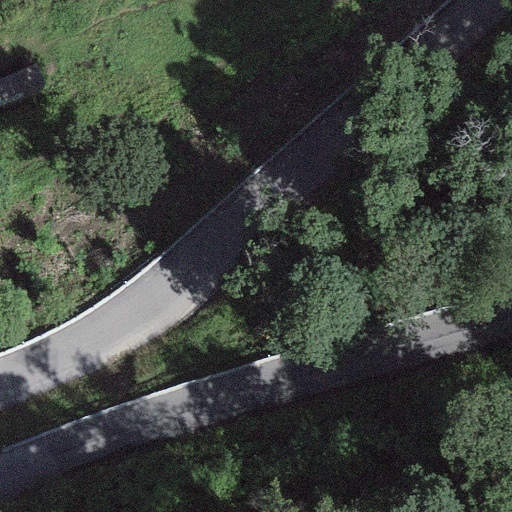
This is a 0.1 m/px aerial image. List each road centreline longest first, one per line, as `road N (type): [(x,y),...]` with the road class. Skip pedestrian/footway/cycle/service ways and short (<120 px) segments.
road 1 (tertiary): [(0,384),(148,313),(487,0)]
road 2 (tertiary): [(511,317),(184,417),(0,488)]
